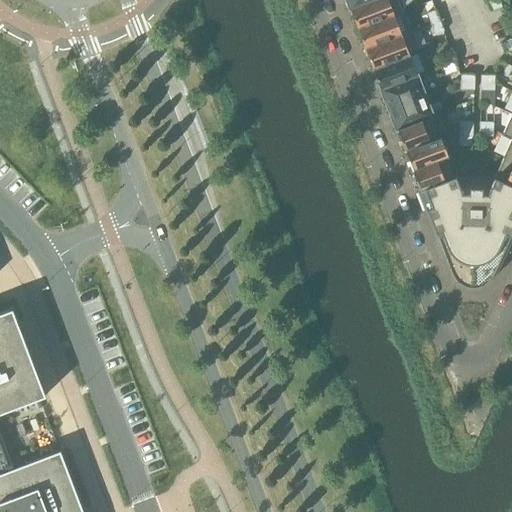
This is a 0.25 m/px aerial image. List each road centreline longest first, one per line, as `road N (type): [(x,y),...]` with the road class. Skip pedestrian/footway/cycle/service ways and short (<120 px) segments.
road 1 (secondary): [(318,511),(126,0)]
road 2 (residential): [(511,306),(493,347),(477,360),(461,360),(445,345),(312,0)]
road 3 (secondary): [(166,254),(263,511)]
road 4 (residential): [(49,263),(147,511)]
road 5 (secondary): [(64,0),(134,168)]
